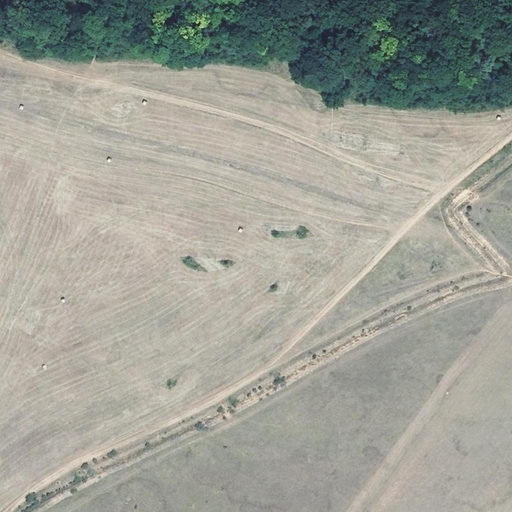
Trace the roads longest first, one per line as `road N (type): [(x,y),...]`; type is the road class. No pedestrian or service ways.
road 1 (track): [(6,511),(60,472),(255,377),(449,184),(511,134)]
road 2 (track): [(449,184),(375,165),(256,116),(0,48)]
road 3 (track): [(0,131),(333,216),(406,227)]
road 4 (track): [(0,326),(56,128),(84,75)]
road 5 (track): [(273,363),(449,276),(511,278)]
